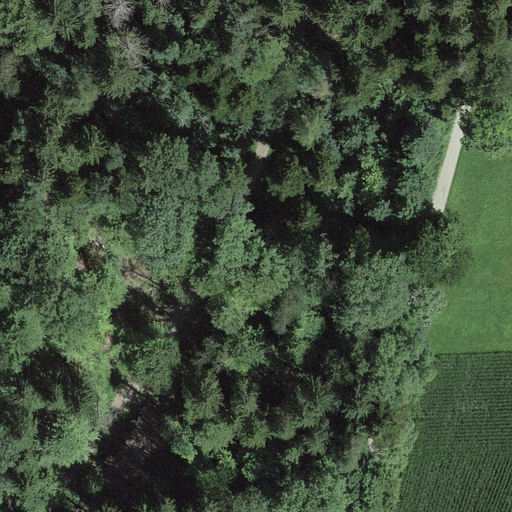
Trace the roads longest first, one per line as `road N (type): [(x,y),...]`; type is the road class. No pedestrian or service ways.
road 1 (track): [(50,511),(108,425),(266,143),(304,0)]
road 2 (track): [(495,0),(354,511)]
